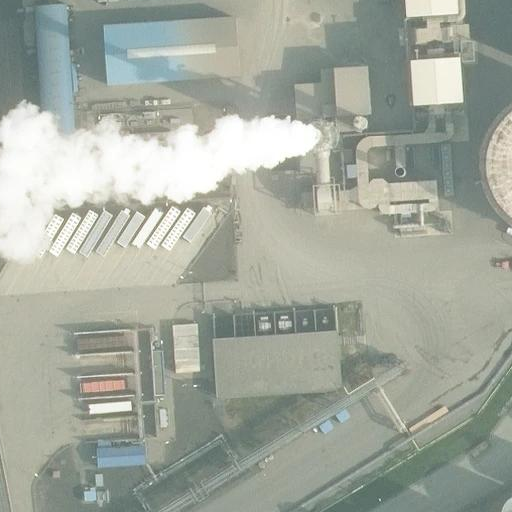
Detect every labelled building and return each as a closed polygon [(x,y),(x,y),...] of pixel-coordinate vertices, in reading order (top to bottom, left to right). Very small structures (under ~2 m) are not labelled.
[(463,0),(405,0),(414,129),(368,133),(367,117),(372,116),(369,66),(321,69),(322,82),(297,84),(303,173),(315,172),(316,189),(301,190),(302,213),(381,208),(381,214),(395,214),(396,227),(424,225),(423,212),(440,211),(437,178),(371,182),(369,147),(454,142),(452,111),(466,110),(463,63),(474,63),(472,24),(465,24),(463,0)] [(77,167),(66,6),(35,8),(46,169),(77,167)] [(236,19),(104,28),(108,90),(240,81),(236,19)] [(103,46),(81,46),(82,96),(104,96),(103,46)] [(511,109),(508,113),(499,120),(492,129),(486,139),(482,149),(479,160),(478,171),(479,182),(481,193),(485,204),(490,213),(497,222),(504,230),(511,236),(511,109)] [(196,328),(171,330),(175,378),(200,376),(196,328)] [(338,331),(213,339),(218,395),(343,385),(338,331)] [(511,511),(511,500),(506,506),(502,511),(511,511)]
